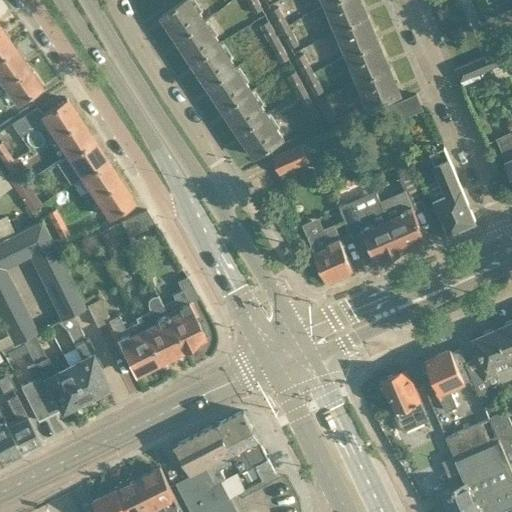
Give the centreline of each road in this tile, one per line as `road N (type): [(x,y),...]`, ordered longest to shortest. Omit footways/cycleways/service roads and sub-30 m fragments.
road 1 (tertiary): [(0,493),(273,362)]
road 2 (residential): [(403,0),(511,249)]
road 3 (residential): [(33,0),(160,200),(192,208)]
road 4 (secondary): [(61,0),(192,208)]
road 5 (secondary): [(217,205),(87,0)]
road 6 (residential): [(217,205),(221,168),(115,0)]
road 7 (secondary): [(382,511),(303,348)]
road 8 (secondary): [(192,208),(273,362)]
road 9 (secondary): [(303,348),(217,205)]
road 10 (residential): [(365,319),(406,340),(511,287)]
road 11 (tertiary): [(365,319),(511,256)]
road 12 (secondary): [(273,362),(329,483)]
